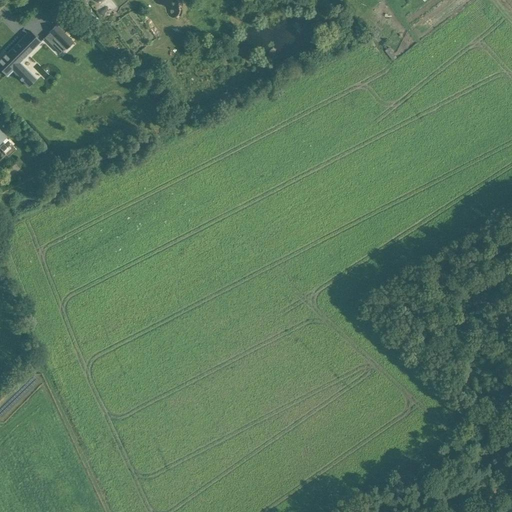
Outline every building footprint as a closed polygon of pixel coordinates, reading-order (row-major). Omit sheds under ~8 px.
[(78,0),(71,6),(78,14),(87,6),(82,0),(78,0)] [(58,25),(57,24),(44,38),(53,46),(58,41),(65,48),(60,53),(60,54),(73,41),(57,26),(58,25)] [(79,43),(99,63),(106,57),(86,36),(79,43)] [(0,67),(8,75),(13,70),(20,78),(20,79),(21,81),(22,80),(28,86),(29,85),(25,81),(32,74),(20,63),(32,51),(30,49),(30,48),(29,49),(21,40),(21,39),(6,54),(5,53),(5,54),(5,55),(3,57),(3,56),(2,56),(3,57),(1,59),(1,58),(0,58),(1,59),(0,59),(0,67)] [(390,48),(386,51),(393,60),(397,57),(390,48)] [(125,51),(119,56),(123,62),(130,57),(125,51)] [(379,511),(377,502),(364,506),(365,511),(379,511)]
